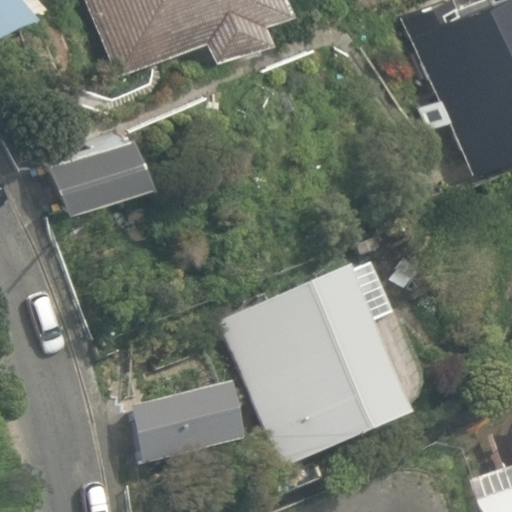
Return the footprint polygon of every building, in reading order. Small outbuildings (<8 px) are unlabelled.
[(0,0),(0,8),(11,0),(0,0)] [(82,0),(107,62),(193,27),(202,47),(250,27),(243,8),(262,0),(82,0)] [(437,107),(460,160),(511,136),(511,0),(403,0),(393,5),(429,86),(408,95),(418,116),(437,107)] [(109,129),(36,163),(57,210),(131,176),(109,129)] [(212,326),(271,470),(386,423),(348,332),(366,324),(345,271),(212,326)] [(123,412),(134,466),(219,448),(208,394),(123,412)] [(511,511),(511,412),(509,414),(511,423),(511,428),(500,432),(511,466),(466,482),(476,511),(511,511)]
